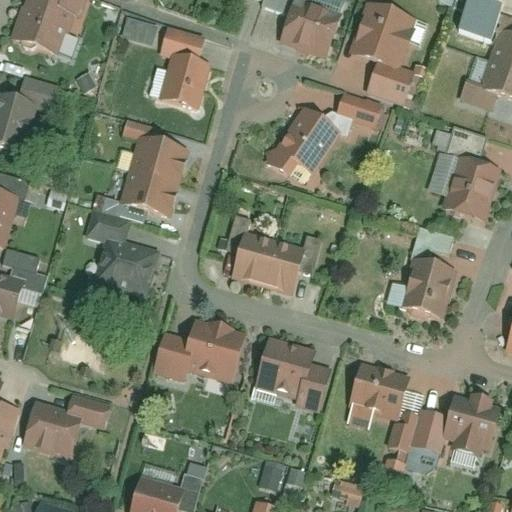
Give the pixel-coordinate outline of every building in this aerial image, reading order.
[(92,2),(84,0),(31,0),(17,44),(72,63),(92,2)] [(467,0),(466,7),(452,4),(445,36),(483,44),(486,33),(491,34),(499,0),(467,0)] [(437,22),(375,1),(346,89),(408,109),(437,22)] [(342,23),(298,8),(284,51),(328,66),(342,23)] [(150,49),(156,29),(124,20),(118,41),(150,49)] [(511,40),(501,37),(480,99),(511,109),(511,40)] [(218,76),(173,61),(158,107),(203,122),(218,76)] [(42,115),(0,101),(0,163),(23,171),(42,115)] [(342,136),(305,114),(272,167),(309,190),(342,136)] [(192,158),(147,144),(125,212),(170,227),(192,158)] [(499,180),(461,168),(445,215),(484,227),(499,180)] [(0,178),(0,189),(6,191),(9,182),(0,178)] [(22,206),(0,198),(0,256),(4,258),(22,206)] [(412,253),(448,257),(450,237),(414,234),(412,253)] [(313,259),(242,236),(227,281),(298,304),(313,259)] [(157,260),(106,246),(95,288),(146,302),(157,260)] [(462,283),(419,269),(403,317),(446,331),(462,283)] [(25,295),(0,286),(0,333),(11,337),(25,295)] [(245,340),(170,321),(155,379),(230,398),(245,340)] [(511,324),(501,355),(511,359),(511,324)] [(341,366),(280,351),(267,404),(328,419),(341,366)] [(413,381),(358,367),(345,420),(399,434),(413,381)] [(498,410),(431,393),(416,454),(483,471),(498,410)] [(148,413),(167,412),(167,397),(147,397),(148,413)] [(71,415),(38,407),(27,452),(73,462),(80,430),(100,434),(106,408),(74,401),(71,415)] [(258,488),(276,493),(283,468),(265,463),(258,488)] [(397,489),(402,467),(389,465),(384,486),(397,489)] [(180,511),(185,494),(132,480),(123,511),(180,511)] [(362,490),(334,483),(329,500),(357,507),(362,490)]
